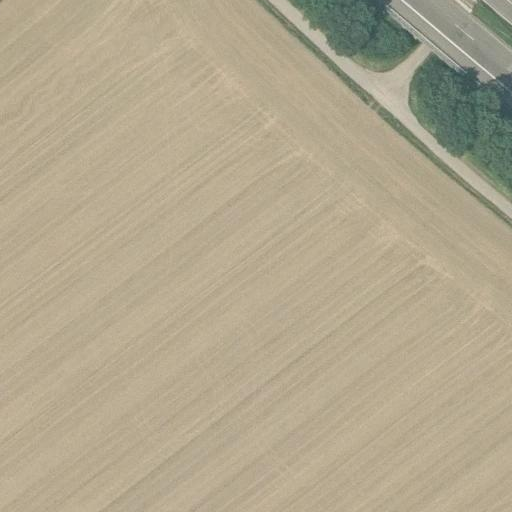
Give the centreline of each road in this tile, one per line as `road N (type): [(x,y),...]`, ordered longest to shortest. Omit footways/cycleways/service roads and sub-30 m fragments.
road 1 (unclassified): [(382,96),(511,211)]
road 2 (unclassified): [(278,0),(382,96)]
road 3 (unclassified): [(382,96),(464,0)]
road 4 (motorway): [(418,0),(511,79)]
